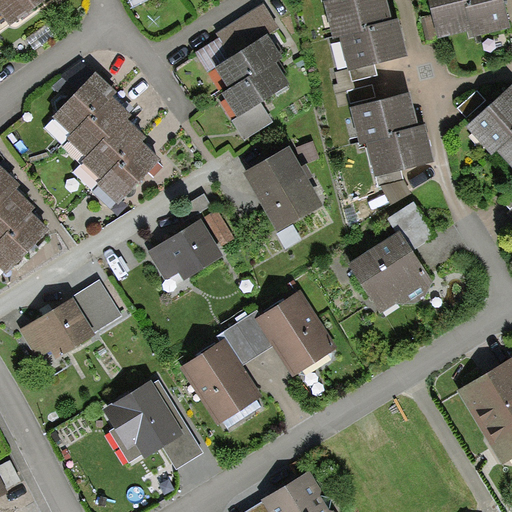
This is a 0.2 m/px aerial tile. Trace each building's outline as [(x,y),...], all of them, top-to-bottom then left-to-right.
[(0,0),(1,1),(0,1),(0,12),(12,28),(48,0),(0,0)] [(236,89),(225,97),(238,114),(283,82),(274,69),(288,59),(275,40),(287,31),(265,0),(217,34),(238,62),(224,72),(236,89)] [(391,25),(385,0),(355,0),(326,6),(333,39),(343,36),(350,67),(407,55),(401,23),(391,25)] [(433,0),(444,36),(477,27),(480,37),(511,27),(511,18),(506,0),(433,0)] [(373,65),(334,75),(336,85),(376,76),(373,65)] [(121,91),(97,70),(59,115),(80,133),(73,140),(91,156),(86,162),(106,179),(99,187),(122,207),(160,163),(141,146),(149,137),(130,122),(137,115),(115,97),(121,91)] [(374,87),(333,96),(336,107),(376,98),(374,87)] [(511,90),(510,88),(470,121),(500,156),(509,148),(511,151),(511,90)] [(483,98),(474,90),(457,109),(466,117),(483,98)] [(413,134),(404,98),(349,111),(359,149),(368,146),(376,177),(433,163),(425,131),(413,134)] [(296,150),(251,174),(281,229),(326,204),(296,150)] [(22,185),(0,165),(0,268),(6,274),(46,229),(29,215),(35,208),(16,192),(22,185)] [(396,236),(348,268),(375,309),(397,295),(407,310),(437,291),(410,250),(431,236),(411,206),(387,222),(396,236)] [(204,221),(153,256),(169,279),(182,270),(191,283),(229,257),(204,221)] [(100,284),(84,294),(100,317),(115,306),(100,284)] [(301,297),(261,321),(295,376),(335,351),(301,297)] [(97,335),(75,300),(23,334),(37,355),(54,344),(62,358),(97,335)] [(226,346),(188,369),(219,421),(257,398),(226,346)] [(511,359),(459,390),(500,458),(511,450),(511,359)] [(184,438),(157,388),(110,413),(136,463),(184,438)] [(8,464),(0,467),(0,493),(18,485),(8,464)] [(331,511),(308,475),(247,511),(331,511)]
